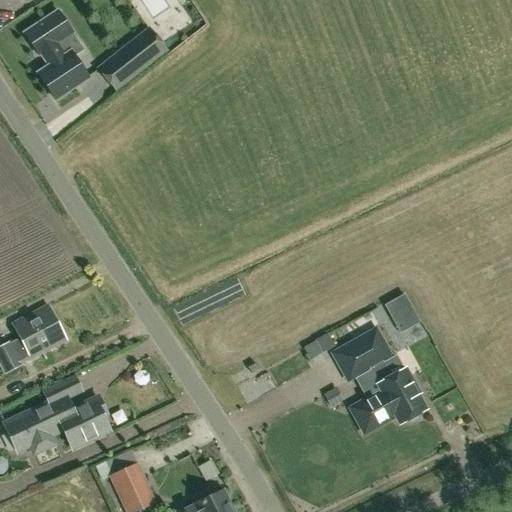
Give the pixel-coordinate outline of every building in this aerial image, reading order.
[(55,100),(88,79),(72,55),(66,59),(56,44),(72,33),(57,12),(24,34),(38,55),(40,54),(48,66),(37,74),(55,100)] [(114,90),(165,51),(149,30),(98,70),(114,90)] [(400,334),(420,323),(404,295),(384,306),(400,334)] [(12,323),(20,339),(11,344),(11,342),(0,348),(0,365),(4,374),(22,365),(22,363),(31,359),(31,360),(69,340),(49,303),(12,323)] [(373,368),(384,389),(385,391),(354,408),(367,433),(399,415),(403,424),(410,420),(414,421),(421,418),(422,413),(429,410),(420,395),(423,393),(409,369),(395,377),(386,361),(394,356),(379,330),(337,353),(351,380),(373,368)] [(332,337),(310,350),(317,361),(339,348),(332,337)] [(272,370),(241,382),(249,403),(280,392),(272,370)] [(77,375),(61,383),(48,389),(54,401),(8,423),(21,449),(34,443),(37,448),(42,449),(54,443),(56,439),(54,434),(67,428),(76,446),(113,429),(105,413),(110,411),(103,396),(76,409),(69,394),(83,388),(77,375)] [(167,414),(108,437),(113,448),(172,426),(167,414)] [(212,482),(224,476),(217,462),(205,467),(212,482)] [(125,511),(140,511),(157,504),(138,464),(109,476),(125,511)] [(235,511),(224,488),(194,502),(194,503),(175,511),(235,511)]
